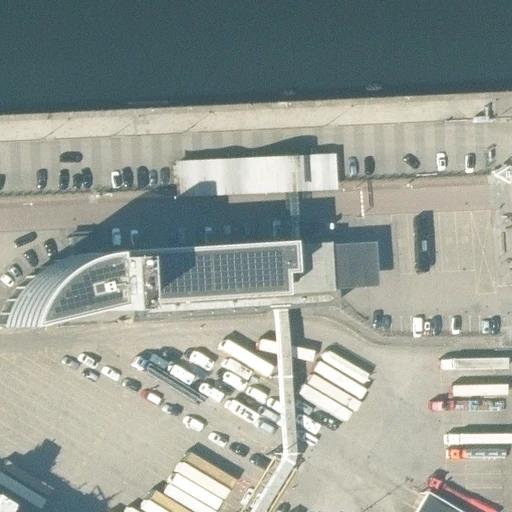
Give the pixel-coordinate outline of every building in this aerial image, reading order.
[(326,184),(325,159),(171,166),(173,191),(282,186),(326,184)] [(82,237),(65,238),(65,239),(67,239),(68,258),(67,258),(68,261),(80,305),(80,307),(86,306),(86,312),(104,311),(104,306),(101,258),(82,259),(80,259),(80,254),(82,253),(83,256),(98,255),(97,237),(101,237),(101,236),(82,237)] [(323,288),(368,285),(366,242),(320,245),(320,246),(321,268),(323,288)] [(163,303),(133,304),(134,319),(266,311),(271,310),(276,310),(329,307),(328,291),(323,291),(323,288),(321,268),(320,246),(320,245),(319,243),(288,245),(285,245),(282,245),(280,246),(278,246),(261,247),(261,245),(261,244),(260,244),(250,244),(241,245),(232,245),(222,246),(213,246),(203,247),(194,247),(185,248),(175,248),(166,249),(160,249),(160,251),(163,303)] [(110,252),(100,253),(100,254),(101,258),(104,306),(133,304),(163,303),(160,251),(160,249),(157,250),(147,250),(138,251),(128,251),(119,252),(110,252)] [(0,327),(79,308),(80,307),(80,305),(68,261),(67,258),(67,256),(58,259),(52,261),(48,263),(39,267),(38,268),(31,273),(25,277),(24,279),(17,285),(15,288),(11,293),(6,301),(1,310),(0,312),(0,327)] [(449,511),(420,494),(409,511),(449,511)]
